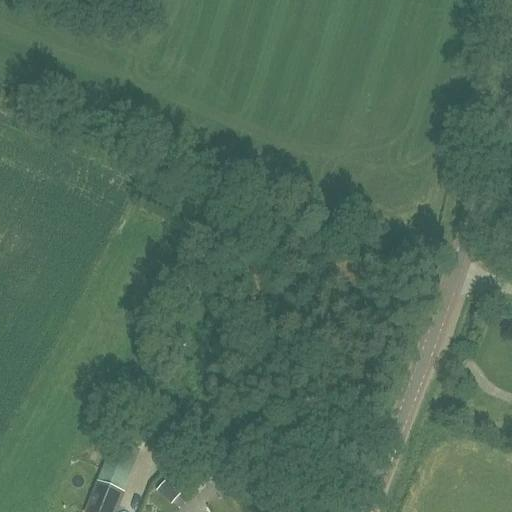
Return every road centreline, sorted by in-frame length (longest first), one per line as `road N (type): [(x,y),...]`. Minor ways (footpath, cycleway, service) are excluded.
road 1 (tertiary): [(366,511),(452,276)]
road 2 (tertiary): [(452,276),(511,90)]
